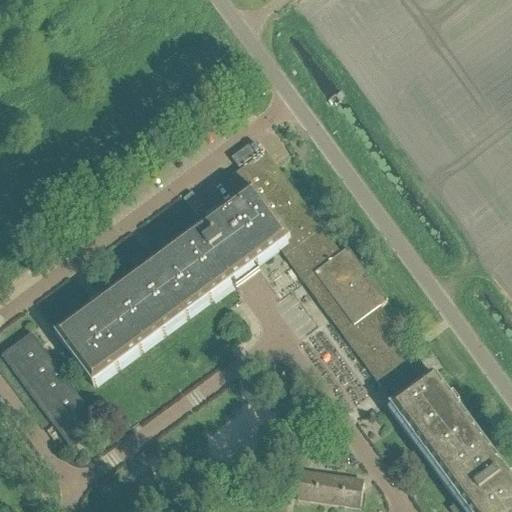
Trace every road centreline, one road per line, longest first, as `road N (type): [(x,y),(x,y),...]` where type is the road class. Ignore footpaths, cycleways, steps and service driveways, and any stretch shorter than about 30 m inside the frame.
road 1 (residential): [(405,511),(289,351),(273,346),(77,488)]
road 2 (unclassified): [(511,399),(293,102)]
road 3 (residential): [(0,320),(293,102)]
road 4 (unclassified): [(293,102),(217,0)]
road 5 (residential): [(77,488),(0,391)]
